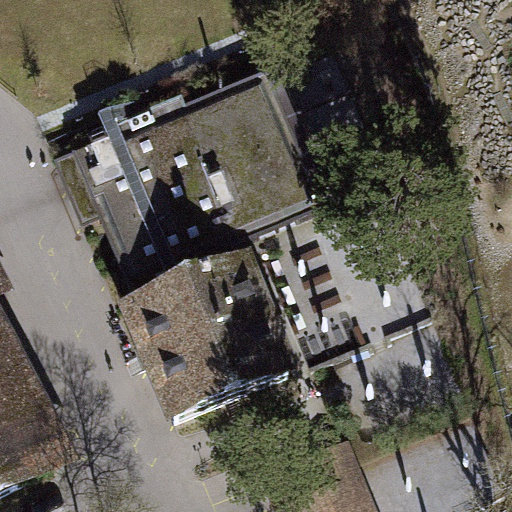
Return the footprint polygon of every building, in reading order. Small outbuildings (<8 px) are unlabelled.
[(338,48),(291,68),(309,111),(356,91),(338,48)] [(133,311),(239,268),(232,248),(316,213),(260,77),(179,111),(176,102),(84,140),(88,150),(69,158),(133,311)] [(133,311),(126,312),(172,425),(231,401),(285,379),(239,268),(133,311)] [(0,396),(40,475),(71,460),(0,321),(0,396)] [(0,495),(40,475),(0,396),(0,495)] [(321,491),(283,505),(285,511),(373,511),(345,443),(328,449),(307,457),(321,491)]
